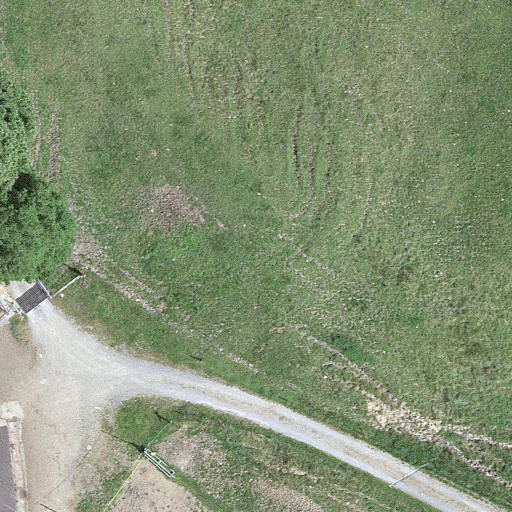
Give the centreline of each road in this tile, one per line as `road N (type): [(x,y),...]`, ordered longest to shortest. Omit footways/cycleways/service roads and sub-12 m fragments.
road 1 (track): [(68,351),(277,418),(471,511)]
road 2 (track): [(68,351),(66,511)]
road 3 (unclassified): [(0,248),(68,351)]
